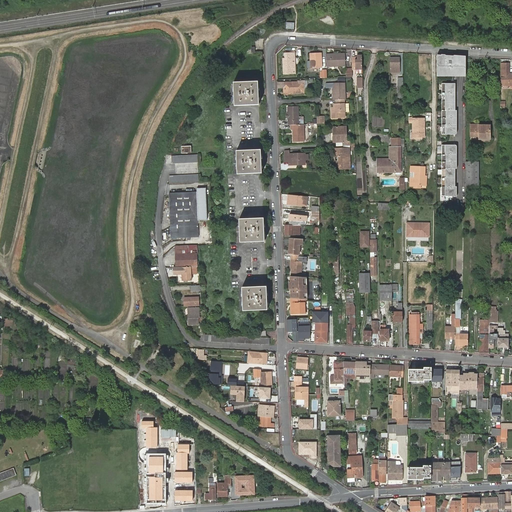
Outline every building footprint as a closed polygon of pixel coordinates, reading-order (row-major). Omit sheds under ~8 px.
[(292,58),(294,58),(294,53),(285,53),(285,58),(282,59),(283,75),(292,75),(292,58)] [(321,53),(310,54),(311,69),(322,68),(321,53)] [(345,54),(326,55),(327,67),(345,66),(345,54)] [(460,57),(436,55),(436,76),(460,76),(465,76),(465,57),(460,57)] [(352,70),(362,69),(361,56),(357,56),(357,60),(355,60),(355,56),(352,57),(352,60),(352,70)] [(399,58),(389,58),(390,73),(400,73),(399,58)] [(508,64),(500,64),(500,85),(511,85),(511,74),(508,74),(508,64)] [(258,82),(233,83),(234,106),(259,105),(258,82)] [(284,83),(277,83),(277,88),(284,88),(284,93),(294,92),(294,93),(303,93),(303,85),(298,85),(298,83),(284,83)] [(344,100),(345,100),(344,84),(326,84),(326,89),(332,88),(334,88),(334,100),(335,100),(344,100)] [(455,84),(441,84),(441,135),(455,135),(455,84)] [(345,118),(344,100),(335,100),(336,104),(333,104),(333,108),(331,108),(332,118),(345,118)] [(291,125),(299,125),(298,117),(298,107),(287,107),(288,114),(288,118),(288,125),(291,125)] [(419,137),(418,118),(409,118),(409,122),(413,122),(413,133),(413,137),(419,137)] [(304,141),(303,125),(299,125),(291,125),(291,130),(293,130),(293,142),(304,141)] [(479,125),(470,125),(470,137),(479,137),(479,139),(490,139),(490,126),(478,126),(479,125)] [(343,146),(350,146),(349,142),(346,142),(346,127),(333,128),(333,143),(342,142),(343,146)] [(455,145),(441,145),(441,196),(455,197),(455,145)] [(400,147),(392,147),(392,162),(389,162),(389,172),(401,172),(400,147)] [(349,149),(334,149),(335,169),(350,169),(349,149)] [(261,150),(236,151),(237,174),(262,173),(261,150)] [(289,155),(288,151),(284,151),(285,162),(289,162),(289,165),(305,165),(305,160),(305,155),(305,154),(289,155)] [(172,164),(198,163),(197,155),(171,156),(172,164)] [(389,162),(377,162),(377,173),(389,172),(389,162)] [(478,162),(466,162),(465,189),(478,189),(478,162)] [(420,184),(419,166),(409,166),(409,171),(413,172),(413,178),(409,178),(409,186),(413,186),(413,184),(420,184)] [(169,184),(199,183),(198,175),(169,176),(169,184)] [(196,193),(169,194),(171,238),(198,237),(197,220),(207,220),(205,189),(196,189),(196,193)] [(306,206),(307,197),(288,195),(287,204),(306,206)] [(296,225),(299,226),(298,214),(283,214),(283,220),(284,220),(285,226),(296,225)] [(263,218),(239,219),(240,243),(265,241),(263,218)] [(412,225),(412,223),(407,223),(407,237),(416,237),(417,235),(425,235),(425,237),(429,237),(429,223),(420,223),(420,225),(412,225)] [(296,225),(285,226),(285,235),(296,234),(296,225)] [(368,232),(360,232),(361,247),(369,247),(368,232)] [(298,254),(299,254),(299,244),(302,245),(302,239),(289,238),(289,254),(290,254),(298,254)] [(196,254),(195,245),(183,246),(183,254),(175,254),(176,274),(182,274),(183,281),(191,281),(191,274),(197,274),(196,254)] [(291,276),(301,276),(302,262),(298,261),(298,254),(290,254),(290,261),(292,261),(291,269),(291,276)] [(369,274),(359,274),(360,292),(369,292),(369,274)] [(307,300),(306,277),(301,276),(291,276),(290,276),(290,281),(289,281),(289,289),(290,289),(291,298),(300,299),(300,300),(302,300),(307,300)] [(379,300),(392,300),(392,292),(392,287),(392,285),(379,285),(379,300)] [(266,287),(242,288),(243,311),(267,310),(266,287)] [(346,297),(347,343),(352,343),(352,330),(352,325),(355,325),(355,306),(353,303),(351,303),(352,297),(346,297)] [(184,306),(198,306),(198,298),(184,298),(184,306)] [(291,314),(302,314),(302,300),(300,300),(300,299),(291,298),(291,314)] [(393,322),(402,322),(402,304),(398,304),(398,312),(393,312),(393,322)] [(489,306),(489,321),(489,323),(497,323),(497,312),(494,312),(494,306),(489,306)] [(199,308),(188,309),(189,325),(198,325),(197,317),(199,317),(199,308)] [(315,324),(315,342),(328,343),(327,312),(312,312),(312,323),(315,323),(315,324)] [(419,344),(419,339),(419,324),(419,315),(409,315),(410,344),(419,344)] [(445,326),(445,338),(455,339),(455,333),(455,319),(452,319),(451,326),(445,326)] [(287,320),(287,332),(293,332),(293,341),(299,342),(298,340),(298,332),(296,332),(296,320),(287,320)] [(479,352),(489,353),(489,348),(489,326),(489,323),(489,321),(480,321),(479,352)] [(371,322),(372,338),(380,338),(380,329),(379,322),(371,322)] [(310,324),(298,324),(298,332),(298,340),(304,340),(304,338),(304,336),(310,336),(310,324)] [(498,326),(489,326),(489,348),(494,348),(494,339),(498,339),(498,334),(494,333),(494,328),(498,329),(498,327),(498,326)] [(380,338),(380,341),(389,341),(388,329),(380,329),(380,338)] [(371,332),(364,331),(363,341),(370,341),(371,332)] [(462,344),(467,344),(467,333),(455,333),(455,339),(455,345),(458,346),(459,343),(462,344)] [(498,339),(497,347),(507,348),(508,334),(504,334),(503,333),(498,333),(498,334),(498,339)] [(269,345),(269,338),(205,335),(204,341),(204,342),(269,345)] [(196,359),(206,360),(206,354),(204,354),(204,349),(197,348),(196,359)] [(267,354),(250,353),(249,362),(266,364),(267,354)] [(305,358),(298,358),(297,368),(308,368),(308,363),(305,363),(305,358)] [(344,369),(343,361),(335,361),(335,362),(335,369),(341,369),(344,369)] [(356,362),(343,361),(344,369),(344,372),(345,383),(347,383),(347,379),(355,379),(356,372),(356,362)] [(360,361),(356,361),(356,362),(356,372),(356,374),(370,374),(370,373),(371,365),(367,365),(367,362),(364,361),(363,362),(361,362),(360,361)] [(390,364),(371,364),(371,365),(370,373),(370,377),(375,377),(375,373),(389,374),(390,364)] [(403,365),(390,364),(389,374),(389,376),(403,377),(403,365)] [(424,368),(408,368),(408,380),(425,381),(425,379),(432,380),(432,369),(432,367),(424,367),(424,368)] [(335,369),(335,375),(330,375),(330,383),(345,383),(344,372),(344,369),(341,369),(335,369)] [(443,369),(432,369),(432,381),(442,381),(443,369)] [(454,369),(447,369),(446,385),(451,385),(451,384),(459,384),(459,375),(459,369),(454,369)] [(259,387),(269,388),(270,373),(259,372),(259,387)] [(463,375),(459,375),(459,390),(478,390),(478,373),(463,373),(463,375)] [(309,394),(309,386),(302,386),(302,381),(295,381),(295,386),(297,386),(297,393),(296,393),(296,401),(305,400),(305,407),(309,408),(309,400),(309,394)] [(245,386),(230,385),(230,395),(236,395),(236,402),(244,402),(245,386)] [(511,385),(502,386),(502,393),(507,394),(507,397),(511,396),(511,385)] [(394,418),(404,418),(404,408),(403,408),(403,400),(399,400),(399,395),(389,394),(389,400),(394,400),(394,418)] [(501,412),(501,399),(496,399),(496,398),(490,398),(490,409),(490,415),(500,416),(501,412)] [(340,401),(327,401),(328,416),(341,416),(340,401)] [(271,418),(274,418),(274,414),(273,414),(273,407),(260,406),(259,417),(261,417),(271,418)] [(445,432),(446,425),(444,425),(435,425),(435,421),(438,421),(438,408),(432,408),(431,421),(431,426),(431,431),(431,432),(444,432),(445,432)] [(356,410),(346,410),(347,420),(355,420),(356,410)] [(270,427),(271,418),(261,417),(261,426),(270,427)] [(154,421),(141,421),(141,427),(147,427),(147,447),(158,447),(158,427),(154,427),(154,421)] [(408,433),(408,426),(408,423),(404,424),(388,424),(388,432),(388,433),(397,433),(397,435),(408,435),(408,433)] [(341,470),(341,435),(327,436),(327,461),(341,470)] [(317,441),(299,442),(299,454),(311,454),(311,459),(317,459),(317,441)] [(190,445),(178,445),(179,453),(177,453),(177,472),(175,472),(176,483),(193,482),(193,471),(188,471),(188,454),(190,454),(190,445)] [(166,454),(147,453),(147,504),(166,504),(166,454)] [(477,453),(467,453),(467,472),(477,472),(477,453)] [(362,457),(348,457),(348,464),(352,464),(353,469),(348,469),(348,478),(356,478),(356,477),(363,477),(362,457)] [(501,463),(501,459),(493,459),(489,459),(490,472),(496,472),(496,474),(502,474),(502,472),(501,463)] [(454,461),(431,462),(431,480),(458,479),(458,476),(461,476),(462,460),(454,460),(454,461)] [(396,462),(388,462),(388,474),(389,480),(404,479),(403,465),(401,465),(401,462),(400,461),(397,461),(396,462)] [(511,462),(501,463),(502,472),(505,472),(505,474),(507,474),(507,472),(509,472),(510,473),(511,473),(511,462)] [(431,477),(431,464),(424,464),(424,466),(408,465),(408,478),(424,478),(424,476),(431,477)] [(254,475),(234,475),(235,495),(255,495),(254,475)] [(232,488),(232,482),(227,482),(227,486),(219,486),(218,497),(228,497),(228,488),(232,488)] [(206,499),(210,499),(210,500),(217,501),(216,486),(215,486),(210,486),(210,488),(210,494),(206,494),(206,499)] [(192,490),(175,490),(175,502),(193,501),(192,490)] [(436,496),(425,496),(425,505),(429,505),(429,506),(435,506),(436,496)] [(481,499),(481,509),(498,508),(498,507),(498,497),(481,499)] [(480,505),(480,499),(473,499),(468,499),(469,511),(473,511),(473,505),(480,505)] [(420,500),(410,501),(410,509),(421,509),(420,500)] [(444,511),(449,502),(445,500),(442,506),(440,511),(444,511)] [(461,511),(460,511),(460,506),(461,506),(462,500),(453,500),(452,501),(452,503),(451,504),(450,506),(450,507),(450,508),(449,509),(449,511),(448,511),(447,511),(461,511)] [(397,511),(400,508),(391,502),(384,511),(397,511)]
